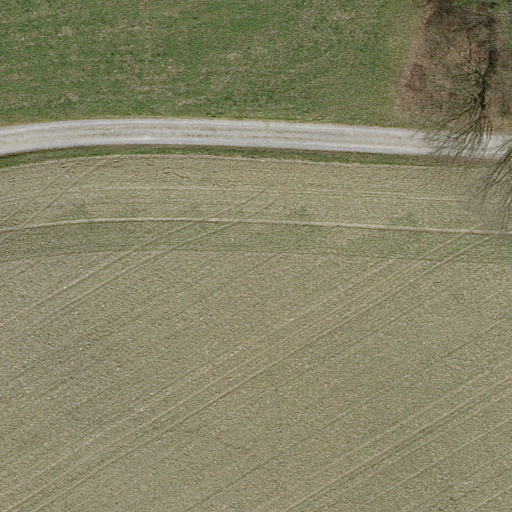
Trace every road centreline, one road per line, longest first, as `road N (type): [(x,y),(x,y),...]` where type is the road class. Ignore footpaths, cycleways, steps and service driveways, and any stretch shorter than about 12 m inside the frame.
road 1 (track): [(0,143),(59,131),(511,138)]
road 2 (track): [(0,328),(143,459),(263,511)]
